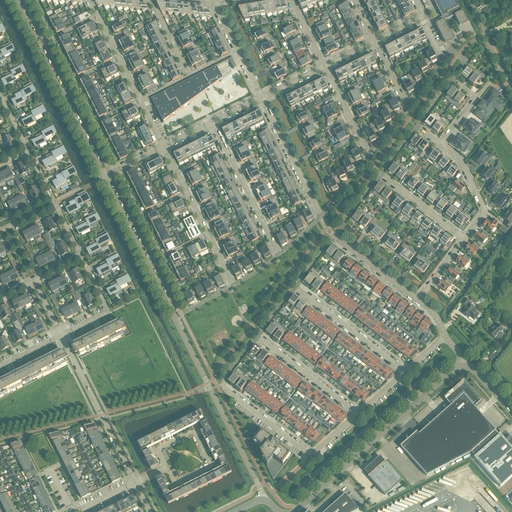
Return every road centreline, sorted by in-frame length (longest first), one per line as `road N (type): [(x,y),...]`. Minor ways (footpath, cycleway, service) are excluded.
road 1 (unclassified): [(263,500),(104,176)]
road 2 (residential): [(257,336),(225,389),(312,455),(357,414)]
road 3 (unclassified): [(293,511),(460,364)]
road 4 (unclassified): [(104,176),(14,0)]
road 5 (unclassified): [(134,482),(59,334)]
road 6 (residential): [(164,146),(89,0)]
road 7 (residential): [(233,286),(164,146)]
road 8 (residential): [(278,254),(211,122)]
road 9 (residential): [(405,371),(295,287)]
road 10 (residential): [(167,465),(159,449),(195,431),(212,465),(176,483)]
road 11 (residential): [(321,216),(261,96)]
road 12 (residential): [(357,414),(257,336)]
